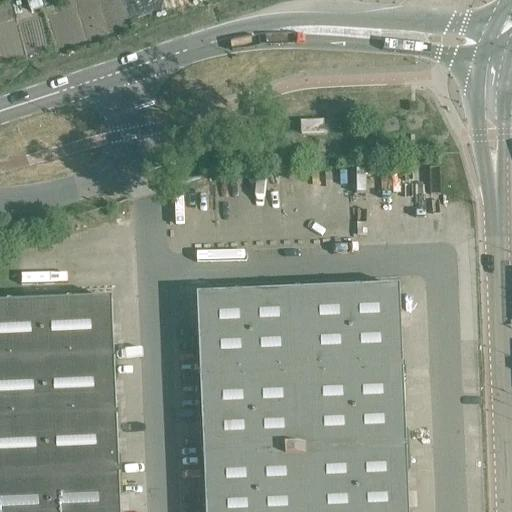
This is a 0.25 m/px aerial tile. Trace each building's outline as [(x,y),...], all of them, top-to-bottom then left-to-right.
[(324,122),(301,123),(301,135),(324,134),(324,122)] [(400,289),(299,293),(302,374),(403,370),(400,289)] [(197,298),(201,378),(302,374),(299,293),(197,298)] [(0,307),(0,365),(112,361),(110,303),(0,307)] [(112,361),(0,365),(0,423),(115,419),(112,361)] [(403,370),(302,374),(306,454),(407,450),(403,370)] [(302,374),(201,378),(204,458),(306,454),(302,374)] [(115,419),(0,423),(0,480),(117,476),(115,419)] [(409,511),(407,450),(306,454),(308,511),(409,511)] [(308,511),(306,454),(204,458),(206,511),(308,511)] [(119,511),(117,476),(0,480),(0,511),(119,511)]
